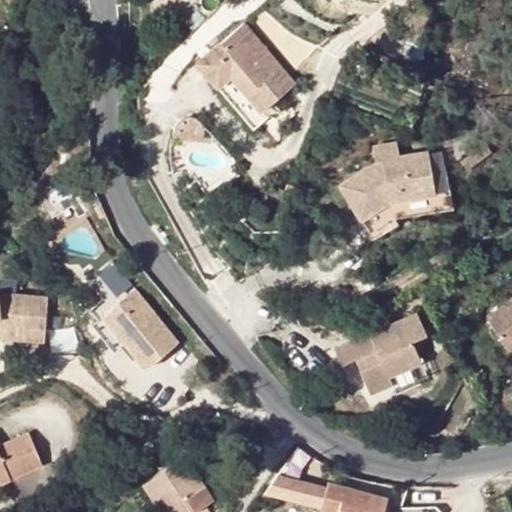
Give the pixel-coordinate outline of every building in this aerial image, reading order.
[(265,54),(265,49),(243,23),(193,62),(211,84),(225,72),(237,86),(258,112),(269,102),(265,54)] [(268,54),(265,49),(265,54),(269,102),(292,84),(268,54)] [(264,120),(258,112),(237,86),(225,72),(211,84),(222,97),(250,133),(264,120)] [(171,136),(172,140),(201,141),(202,127),(200,125),(197,123),(195,122),(192,121),(189,120),(186,120),(184,121),(181,122),(180,122),(178,124),(175,127),(173,130),(172,132),(171,136)] [(376,166),(341,188),(362,220),(380,207),(391,202),(390,198),(401,196),(402,201),(436,194),(429,153),(401,158),(399,146),(374,150),(376,166)] [(380,207),(362,220),(372,235),(396,220),(412,216),(454,208),(445,150),(429,153),(436,194),(402,201),(391,202),(380,207)] [(511,251),(477,271),(434,296),(427,300),(434,314),(447,306),(478,289),(511,270),(511,251)] [(117,260),(100,271),(116,296),(133,286),(117,260)] [(132,293),(100,320),(123,347),(145,371),(177,345),(132,293)] [(4,326),(46,330),(50,299),(7,295),(0,295),(0,321),(4,321),(4,326)] [(511,297),(487,312),(507,347),(511,343),(511,297)] [(428,336),(420,319),(402,322),(375,334),(334,353),(343,370),(353,365),(365,360),(370,369),(358,375),(370,398),(395,387),(392,379),(424,365),(414,343),(428,336)] [(100,320),(90,329),(113,356),(123,347),(100,320)] [(0,321),(0,340),(7,340),(46,343),(46,330),(4,326),(4,321),(0,321)] [(353,365),(358,375),(370,369),(365,360),(353,365)] [(430,377),(424,365),(392,379),(395,387),(398,393),(430,377)] [(0,477),(10,474),(13,481),(46,467),(32,434),(0,447),(0,477)] [(153,500),(194,471),(186,459),(144,485),(153,500)] [(195,511),(187,499),(205,489),(194,471),(153,500),(160,511),(209,511),(206,506),(196,511),(195,511)] [(10,474),(0,477),(0,486),(13,481),(10,474)] [(387,511),(390,498),(326,483),(320,511),(326,511),(387,511)]
